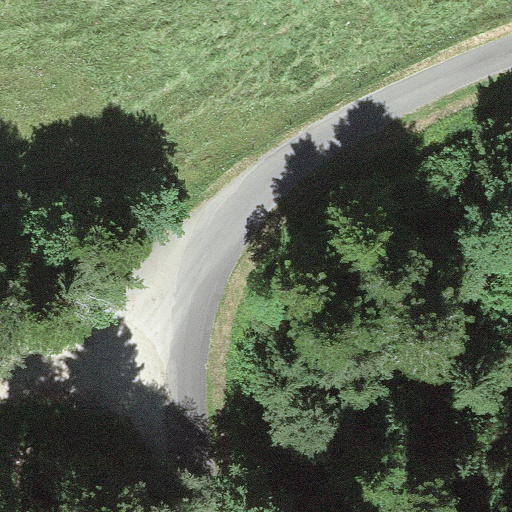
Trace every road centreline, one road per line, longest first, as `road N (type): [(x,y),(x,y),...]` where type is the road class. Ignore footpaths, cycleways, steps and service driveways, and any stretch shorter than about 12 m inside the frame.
road 1 (unclassified): [(511,60),(375,122),(277,178),(205,248),(184,332),(184,457),(193,511)]
road 2 (track): [(205,248),(0,369)]
